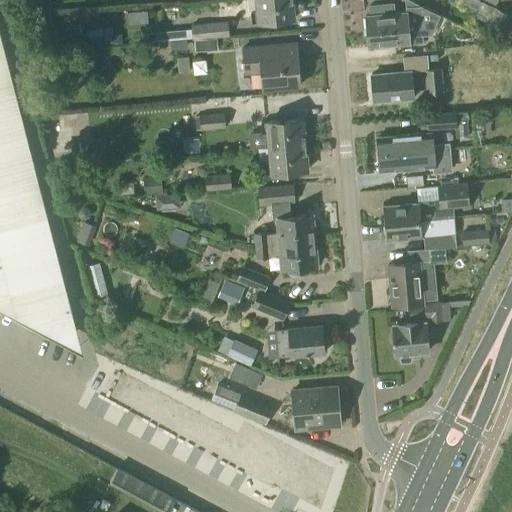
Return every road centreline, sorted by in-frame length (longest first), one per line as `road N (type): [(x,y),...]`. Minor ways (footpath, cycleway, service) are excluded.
road 1 (residential): [(432,482),(376,456),(370,444),(330,0)]
road 2 (unclassified): [(250,511),(76,420),(0,365)]
road 3 (primary): [(432,482),(462,454),(490,396),(503,330)]
road 4 (primary): [(503,330),(447,420),(432,482)]
